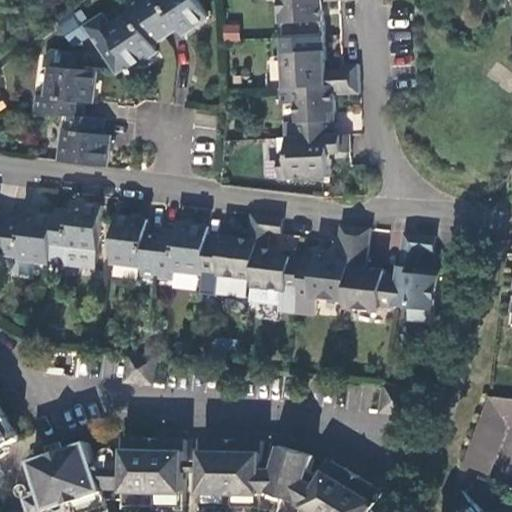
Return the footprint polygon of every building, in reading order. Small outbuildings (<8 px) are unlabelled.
[(103,13),(86,25),(118,73),(131,64),(133,68),(159,50),(155,44),(168,35),(143,0),(136,0),(128,6),(132,11),(112,25),(103,13)] [(143,0),(168,35),(180,27),(184,33),(210,16),(199,0),(143,0)] [(282,0),(283,22),(326,19),(325,0),(282,0)] [(222,24),(223,41),(240,40),(239,24),(222,24)] [(327,35),(285,37),(288,87),(344,83),(345,93),(362,93),(360,63),(344,64),(344,69),(329,70),(327,35)] [(37,95),(35,110),(69,114),(85,116),(86,101),(94,102),(98,71),(51,65),(48,96),(37,95)] [(337,94),(345,93),(344,83),(288,87),(283,87),(284,103),(298,102),(300,121),(302,121),(302,127),(287,128),(287,137),(333,135),(333,134),(333,111),(338,111),(337,94)] [(66,129),(62,160),(109,166),(113,134),(105,133),(107,118),(85,116),(69,114),(67,129),(66,129)] [(280,137),(282,178),(333,175),(332,152),(352,151),(351,133),(333,134),(333,135),(287,137),(280,137)] [(56,215),(51,261),(97,267),(105,204),(73,200),(72,209),(57,207),(56,215)] [(0,206),(1,205),(0,204),(0,253),(6,256),(6,254),(11,217),(0,212),(0,206)] [(25,218),(11,217),(6,254),(21,256),(20,258),(51,261),(56,215),(26,211),(25,218)] [(253,214),(250,230),(261,232),(255,278),(253,297),(281,301),(282,289),(301,291),(305,262),(306,252),(270,247),(271,233),(283,234),(285,218),(253,214)] [(150,219),(119,215),(113,262),(145,266),(145,263),(159,265),(164,227),(149,226),(150,219)] [(179,229),(164,227),(159,265),(174,267),(174,269),(205,273),(205,270),(209,238),(211,226),(180,222),(179,229)] [(305,262),(301,291),(299,312),(318,314),(320,296),(348,300),(356,243),(369,244),(372,228),(342,224),(338,256),(319,253),(317,264),(305,262)] [(231,241),(209,238),(205,270),(219,272),(220,274),(255,278),(261,232),(250,230),(249,238),(232,236),(231,241)] [(405,232),(401,275),(398,305),(413,307),(411,318),(435,321),(441,269),(419,267),(421,251),(435,253),(437,236),(405,232)] [(348,300),(347,306),(382,311),(383,306),(398,307),(398,305),(401,275),(387,273),(388,268),(367,266),(369,244),(356,243),(348,300)] [(163,357),(129,352),(125,384),(159,389),(163,357)] [(415,387),(379,382),(375,415),(411,419),(415,387)] [(511,398),(492,396),(465,468),(490,476),(509,425),(511,425),(511,398)] [(0,451),(22,437),(19,432),(0,403),(0,451)] [(373,511),(387,491),(382,488),(336,461),(334,459),(318,482),(308,477),(317,455),(282,446),(276,468),(265,467),(266,439),(262,439),(205,438),(205,460),(200,460),(199,438),(196,438),(193,438),(192,460),(188,460),(188,438),(128,438),(126,456),(119,455),(120,436),(111,438),(106,442),(105,460),(99,462),(91,440),(33,460),(35,467),(42,492),(30,497),(35,511),(115,511),(108,489),(126,489),(126,503),(187,505),(188,470),(204,470),(203,505),(263,507),(282,511),(373,511)] [(486,511),(477,502),(465,489),(451,500),(461,511),(486,511)]
